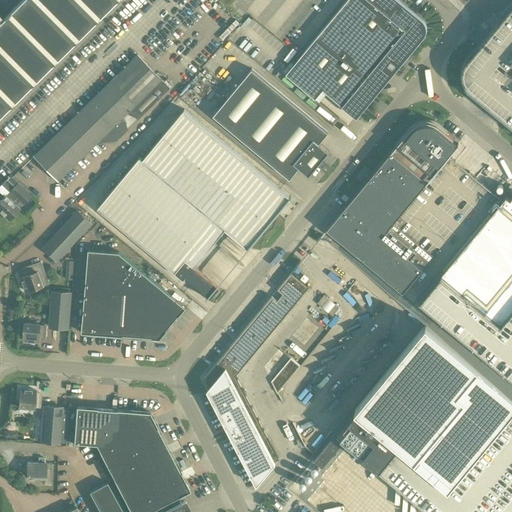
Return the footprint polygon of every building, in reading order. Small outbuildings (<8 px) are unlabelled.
[(0,114),(114,0),(19,0),(3,17),(0,14),(0,114)] [(315,98),(315,97),(323,89),(355,115),(423,35),(424,31),(424,27),(423,23),(421,20),(396,0),(345,0),(298,56),(286,73),(315,98)] [(463,80),(464,81),(464,82),(465,83),(465,84),(466,84),(466,85),(467,86),(467,87),(468,87),(468,88),(469,88),(469,89),(470,89),(471,90),(475,93),(511,123),(511,5),(511,6),(467,60),(466,61),(465,62),(465,63),(464,64),(464,65),(463,66),(463,67),(463,68),(463,69),(462,70),(462,71),(462,72),(462,73),(462,74),(462,75),(462,76),(463,77),(463,78),(463,79),(463,80)] [(33,155),(57,180),(109,129),(118,138),(127,128),(122,121),(120,119),(129,110),(137,119),(170,87),(137,53),(33,155)] [(308,175),(328,151),(319,143),(328,131),(252,68),(213,115),(289,178),(299,167),(308,175)] [(186,276),(194,282),(202,272),(186,259),(217,221),(248,247),(288,198),(289,199),(291,197),(290,196),(290,197),(184,109),(143,159),(140,157),(98,208),(184,279),(186,276)] [(457,144),(452,140),(454,138),(438,125),(437,124),(435,123),(434,122),(432,122),(430,121),(429,121),(427,121),(425,121),(424,121),(422,121),(420,122),(419,122),(417,123),(416,124),(414,125),(413,126),(411,127),(327,229),(415,302),(418,298),(440,271),(501,321),(511,307),(511,197),(510,199),(506,196),(491,214),(489,213),(501,198),(476,177),(456,202),(435,184),(455,160),(452,157),(447,163),(444,161),(459,144),(458,143),(457,144)] [(6,194),(0,200),(0,210),(9,219),(19,208),(14,203),(18,199),(23,204),(32,195),(17,182),(12,176),(5,183),(11,188),(6,194)] [(44,247),(57,260),(91,223),(78,211),(44,247)] [(123,335),(143,336),(148,275),(119,251),(88,249),(83,320),(82,332),(123,335)] [(65,279),(73,280),(75,261),(67,260),(65,279)] [(21,277),(26,291),(49,283),(41,262),(23,269),(26,276),(21,277)] [(235,375),(309,286),(291,271),(277,289),(282,293),(277,299),(272,295),(203,378),(252,472),(279,458),(235,375)] [(511,511),(511,307),(501,321),(440,271),(418,298),(436,314),(428,324),(511,393),(511,402),(445,483),(356,409),(337,433),(432,511),(511,511)] [(202,272),(194,282),(211,296),(219,286),(202,272)] [(148,275),(143,336),(152,337),(152,338),(160,338),(167,330),(166,330),(178,315),(179,316),(186,307),(148,275)] [(52,305),(50,327),(68,328),(71,292),(53,291),(52,295),(52,305)] [(333,316),(339,307),(324,295),(317,303),(333,316)] [(355,408),(356,409),(445,483),(511,402),(511,393),(428,324),(426,322),(425,324),(355,408)] [(24,341),(39,342),(39,337),(45,337),(46,326),(40,325),(40,324),(25,323),(24,341)] [(278,393),(300,365),(291,357),(271,381),(278,393)] [(40,407),(40,401),(40,395),(34,395),(35,390),(20,388),(18,406),(33,408),(40,407)] [(41,441),(59,443),(62,407),(44,405),(41,441)] [(96,445),(130,511),(147,511),(179,496),(190,490),(180,472),(157,428),(157,427),(150,414),(116,409),(116,410),(96,408),(97,408),(76,406),(75,418),(73,443),(96,445)] [(45,463),(45,462),(44,462),(44,457),(38,457),(38,462),(27,462),(27,478),(29,478),(29,480),(34,480),(35,478),(45,478),(45,469),(51,469),(51,463),(45,463)] [(123,511),(107,483),(89,491),(100,511),(123,511)] [(180,503),(162,511),(179,511),(179,510),(183,508),(180,503)]
